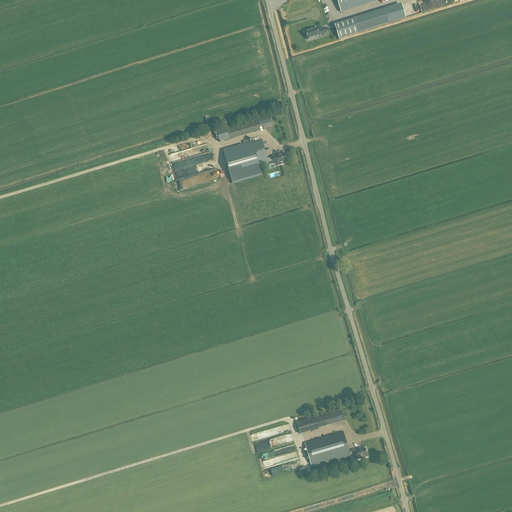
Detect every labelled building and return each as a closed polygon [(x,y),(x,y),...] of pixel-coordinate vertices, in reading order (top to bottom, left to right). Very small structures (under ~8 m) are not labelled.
[(337,0),(341,12),(380,0),(337,0)] [(442,0),(418,0),(422,12),(444,6),(442,0)] [(339,39),(406,19),(401,4),(335,25),(339,39)] [(318,30),(317,28),(305,32),(308,40),(327,34),(325,28),(318,30)] [(270,115),(258,119),(260,126),(272,123),(270,115)] [(226,128),(229,140),(259,131),(256,120),(226,128)] [(269,163),(267,159),(262,140),(223,151),(233,184),(263,175),(260,167),(269,164),(269,163)] [(212,152),(172,162),(176,180),(178,180),(180,189),(219,179),(217,169),(193,174),(191,166),(214,160),(212,152)] [(288,162),(285,153),(281,155),(279,156),(279,155),(273,156),(273,158),(269,159),(269,158),(267,159),(269,163),(274,161),(275,164),(277,163),(278,166),(283,164),(288,162)] [(150,157),(132,161),(133,168),(152,163),(150,157)] [(315,417),(319,428),(344,421),(341,409),(315,417)] [(319,428),(315,417),(296,422),(300,434),(319,429),(319,428)] [(279,433),(287,431),(286,425),(271,430),(272,435),(279,433)] [(305,443),(312,468),(350,456),(350,455),(355,454),(357,460),(368,457),(365,448),(359,450),(359,449),(349,452),(343,432),(305,443)] [(289,435),(286,438),(287,439),(285,441),(289,444),(294,439),(289,435)] [(251,445),(252,453),(275,448),(275,445),(277,444),(276,440),(251,445)]
